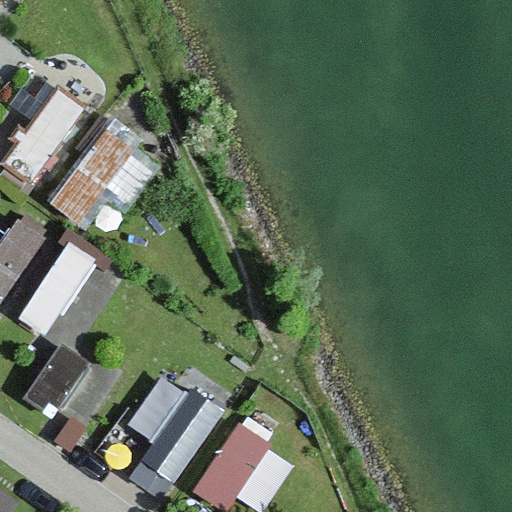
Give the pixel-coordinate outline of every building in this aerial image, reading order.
[(40,183),(89,101),(56,82),(7,163),(40,183)] [(50,196),(97,233),(160,153),(113,117),(50,196)] [(0,315),(10,319),(44,226),(6,212),(0,227),(0,315)] [(55,335),(99,256),(67,238),(23,318),(55,335)] [(32,388),(62,407),(94,358),(64,339),(32,388)] [(193,382),(133,474),(169,497),(229,406),(193,382)] [(138,459),(161,424),(133,406),(110,442),(138,459)] [(195,489),(228,511),(282,435),(249,412),(195,489)] [(0,511),(10,511),(21,497),(0,482),(0,511)]
